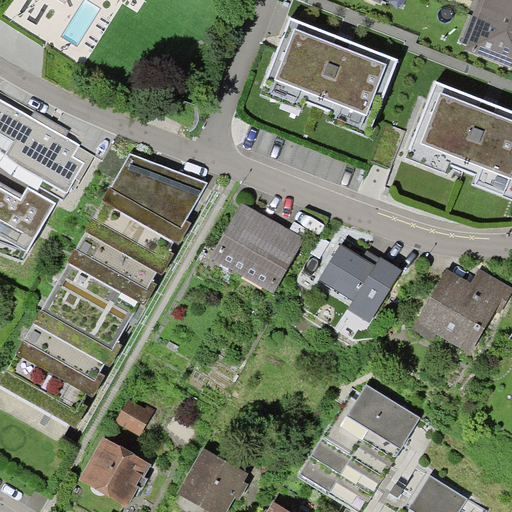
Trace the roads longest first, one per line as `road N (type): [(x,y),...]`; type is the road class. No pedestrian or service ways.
road 1 (residential): [(511,249),(382,229),(205,158)]
road 2 (residential): [(205,158),(0,71)]
road 3 (residential): [(205,158),(269,0)]
